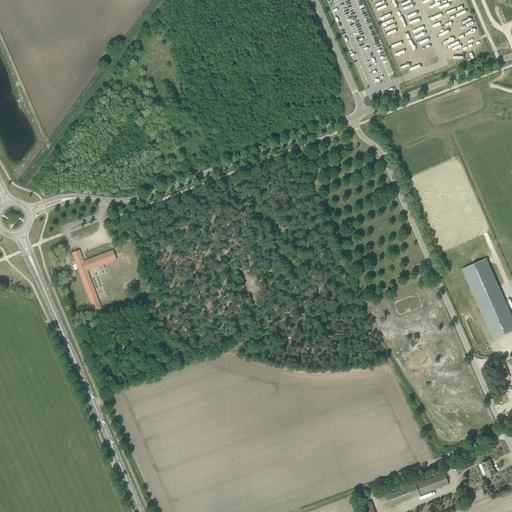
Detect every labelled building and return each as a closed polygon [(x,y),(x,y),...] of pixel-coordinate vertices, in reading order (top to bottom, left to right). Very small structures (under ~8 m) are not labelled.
[(116,260),(113,250),(86,261),(84,262),(79,250),(72,253),(78,269),(77,270),(78,270),(93,311),(95,311),(95,312),(99,311),(98,310),(101,308),(87,271),(89,270),(90,270),(116,260)] [(511,317),(486,259),(461,270),(492,339),(511,330),(511,317)] [(489,460),(481,464),(487,478),(495,474),(489,460)] [(445,474),(385,496),(389,507),(449,484),(445,474)] [(374,511),(371,501),(363,504),(365,511),(374,511)]
